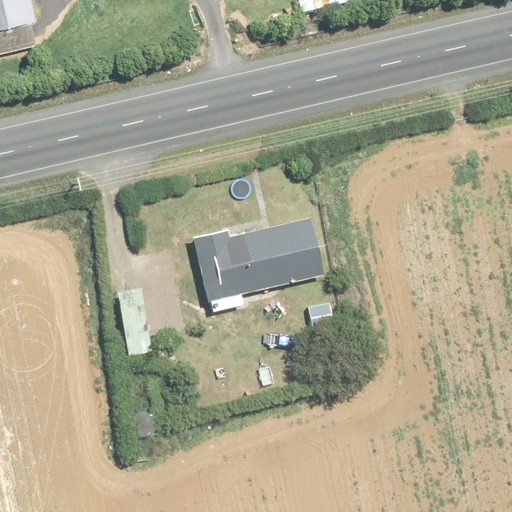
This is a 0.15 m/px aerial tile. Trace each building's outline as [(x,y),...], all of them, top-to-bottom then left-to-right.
[(30,0),(0,0),(0,55),(33,48),(29,26),(36,24),(30,0)] [(367,0),(295,0),(299,15),(367,0)] [(229,229),(190,238),(208,313),(239,305),(237,296),(322,276),(308,218),(231,237),(229,229)] [(140,288),(116,291),(125,360),(150,356),(140,288)] [(128,415),(126,418),(125,420),(125,423),(125,426),(125,429),(126,432),(128,435),(130,437),(132,439),(135,440),(137,441),(140,442),(143,442),(146,441),(149,440),(152,439),(154,437),(156,435),(157,432),(159,429),(159,426),(159,423),(159,420),(158,418),(156,415),(154,413),(152,411),(149,409),(147,408),(144,408),(141,408),(138,408),(135,409),(132,411),(130,413),(128,415)]
